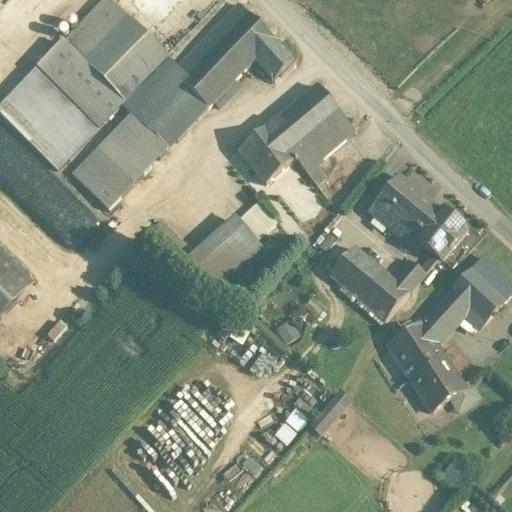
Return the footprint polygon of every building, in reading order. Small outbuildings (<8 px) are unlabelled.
[(106,0),(104,0),(41,65),(62,86),(85,62),(70,47),(112,5),(106,0)] [(167,59),(112,5),(70,47),(85,62),(62,86),(102,125),(122,105),(167,59)] [(178,67),(172,73),(181,82),(248,14),(239,5),(178,67)] [(248,14),(181,82),(198,98),(208,108),(244,72),(275,41),(248,14)] [(275,41),(244,72),(254,82),(264,72),(274,82),(291,64),(275,41)] [(167,59),(122,105),(131,115),(172,73),(178,67),(169,58),(167,59)] [(41,65),(0,106),(0,113),(57,170),(102,125),(62,86),(41,65)] [(172,73),(132,114),(158,138),(198,98),(181,82),(172,73)] [(317,87),(268,127),(297,159),(296,159),(307,172),(316,164),(354,133),(317,87)] [(198,98),(158,138),(169,149),(208,108),(198,98)] [(131,115),(98,148),(134,184),(169,149),(158,138),(132,114),(131,115)] [(268,127),(239,152),(266,184),(296,159),(297,159),(268,127)] [(134,184),(98,148),(72,174),(108,210),(134,184)] [(327,177),(316,164),(307,172),(317,185),(327,177)] [(440,211),(400,178),(371,213),(411,246),(416,249),(421,243),(417,239),(440,211)] [(258,203),(237,221),(255,241),(275,224),(258,203)] [(466,231),(441,210),(440,211),(417,239),(421,243),(440,258),(442,260),(466,231)] [(185,230),(172,213),(159,223),(172,240),(185,230)] [(235,217),(173,271),(202,299),(261,248),(255,241),(237,221),(235,217)] [(416,249),(411,246),(387,275),(410,294),(440,258),(421,243),(416,249)] [(387,275),(354,247),(330,276),(385,323),(410,294),(387,275)] [(0,320),(32,287),(0,255),(0,320)] [(511,294),(511,283),(491,263),(478,277),(505,302),(511,294)] [(473,272),(448,298),(466,315),(480,328),(505,302),(478,277),(473,272)] [(448,298),(424,324),(437,344),(466,315),(448,298)] [(329,308),(328,310),(329,312),(330,314),(332,315),(334,316),(336,315),(338,314),(339,312),(340,310),(339,308),(338,306),(336,305),(334,304),(332,305),(330,306),(329,308)] [(339,317),(339,320),(339,322),(341,324),(342,325),(345,325),(347,325),(349,324),(350,322),(351,320),(350,317),(349,315),(347,314),(345,314),(342,314),(341,316),(339,317)] [(424,324),(388,348),(409,380),(446,357),(437,344),(424,324)] [(446,357),(409,380),(431,412),(467,388),(446,357)] [(308,424),(322,437),(354,401),(340,389),(308,424)] [(455,459),(442,473),(457,487),(470,473),(455,459)]
